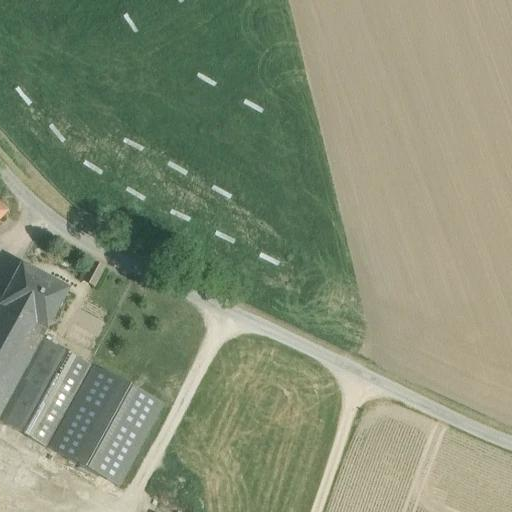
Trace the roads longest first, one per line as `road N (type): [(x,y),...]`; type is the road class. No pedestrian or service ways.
road 1 (unclassified): [(511,434),(367,375),(51,220),(0,163)]
road 2 (track): [(367,375),(322,511)]
